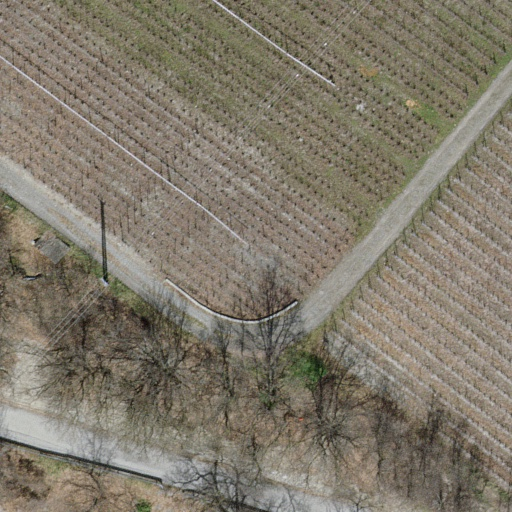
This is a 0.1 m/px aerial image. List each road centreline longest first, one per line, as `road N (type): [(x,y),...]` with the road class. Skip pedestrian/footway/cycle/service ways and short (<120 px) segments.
road 1 (track): [(0,184),(165,312),(225,334),(290,310),(511,42)]
road 2 (unclassified): [(273,511),(0,427)]
